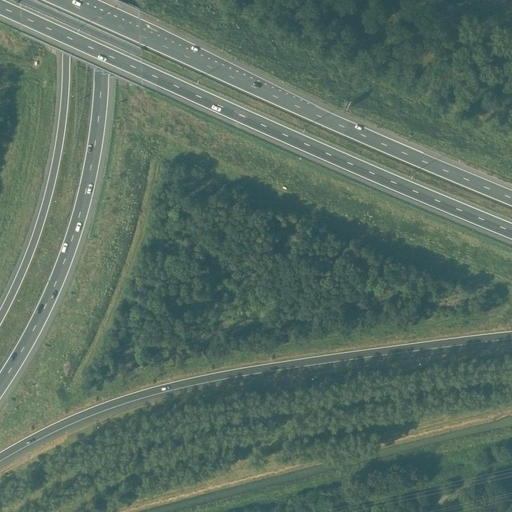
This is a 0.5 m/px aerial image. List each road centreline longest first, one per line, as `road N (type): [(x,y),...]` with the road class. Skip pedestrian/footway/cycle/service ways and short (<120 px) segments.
road 1 (motorway): [(0,6),(511,232)]
road 2 (motorway): [(0,459),(92,413),(184,387),(511,336)]
road 3 (motorway): [(511,199),(61,0)]
road 4 (motorway): [(0,387),(51,300),(87,197),(102,115),(102,0)]
road 5 (motorway): [(64,0),(64,110),(54,171),(36,239),(0,320)]
